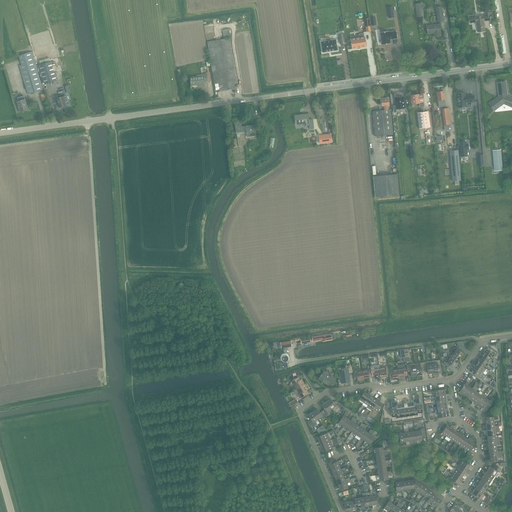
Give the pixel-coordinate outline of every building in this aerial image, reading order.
[(487,15),(470,17),(470,22),(477,21),(478,32),(485,31),(484,21),(491,20),(490,12),(486,12),(487,15)] [(440,32),(441,32),(441,30),(440,24),(426,26),(427,32),(427,34),(434,33),(434,37),(441,36),(440,32)] [(388,31),(379,32),(381,44),(390,43),(390,39),(397,38),(396,31),(389,32),(388,31)] [(359,38),(350,39),(352,49),(366,47),(365,37),(364,37),(364,34),(359,34),(359,38)] [(207,42),(210,61),(214,84),(219,83),(220,91),(235,89),(234,83),(238,82),(237,80),(230,38),(207,42)] [(325,41),(320,42),(322,52),(336,50),(335,39),(330,40),(330,38),(325,39),(325,41)] [(19,55),(22,65),(34,62),(31,52),(19,55)] [(67,56),(62,57),(65,66),(69,64),(70,67),(74,66),(71,56),(68,57),(67,56)] [(50,61),(39,65),(42,73),(40,74),(41,77),(42,76),(43,79),(41,80),(43,84),(45,84),(56,80),(53,71),(56,70),(55,65),(52,66),(50,61)] [(34,62),(22,65),(19,65),(28,94),(43,90),(43,89),(42,89),(34,62)] [(190,77),(191,86),(192,85),(200,85),(200,86),(204,86),(204,81),(208,81),(207,74),(202,74),(203,76),(201,76),(190,77)] [(490,103),(495,110),(504,103),(511,106),(511,98),(507,96),(505,82),(498,83),(499,97),(490,103)] [(443,91),(437,92),(438,101),(439,107),(445,106),(444,100),(445,99),(443,91)] [(467,96),(467,97),(465,97),(464,93),(456,94),(458,106),(458,108),(462,108),(462,106),(466,106),(466,105),(471,104),(471,102),(474,102),(473,96),(467,96)] [(411,95),(410,95),(412,104),(419,103),(420,107),(421,107),(424,106),(422,94),(418,95),(418,94),(414,95),(414,94),(411,94),(411,95)] [(17,102),(20,112),(28,109),(25,99),(24,99),(23,96),(17,98),(18,101),(17,102)] [(63,96),(56,98),(59,107),(66,105),(65,102),(68,101),(66,96),(63,96)] [(403,97),(395,98),(396,106),(392,106),(393,112),(396,112),(396,109),(404,108),(403,97)] [(384,106),(384,110),(388,109),(388,105),(389,105),(388,98),(381,99),(381,106),(384,106)] [(445,109),(442,109),(444,125),(447,125),(451,124),(449,108),(445,109)] [(388,109),(384,110),(372,111),(375,136),(393,134),(390,109),(388,109)] [(421,112),(417,113),(419,128),(430,127),(428,111),(421,112)] [(295,116),(296,124),(305,123),(306,125),(309,125),(309,129),(314,128),(313,119),(308,120),(308,114),(295,116)] [(242,132),(242,131),(246,130),(247,137),(256,135),(255,125),(247,126),(246,126),(242,126),(241,120),(234,121),(236,133),(242,132)] [(331,134),(319,136),(320,143),(332,142),(331,134)] [(465,142),(459,142),(460,157),(467,157),(466,151),(468,150),(468,144),(465,144),(465,142)] [(450,151),(452,181),(461,180),(458,150),(450,151)] [(493,150),(494,167),(498,167),(498,171),(503,170),(501,150),(499,150),(493,150)] [(373,177),(375,197),(399,195),(397,174),(373,177)] [(454,353),(453,353),(460,358),(463,353),(455,347),(453,349),(455,351),(454,353)] [(488,348),(484,354),(492,360),(495,356),(497,352),(490,348),(489,349),(488,348)] [(452,355),(450,358),(457,363),(460,358),(453,353),(451,352),(450,353),(452,355)] [(275,364),(276,369),(282,367),(282,368),(288,367),(287,363),(286,363),(286,362),(287,362),(288,361),(289,360),(289,359),(289,358),(289,357),(289,356),(289,355),(288,354),(287,354),(286,353),(285,353),(284,353),(283,353),(282,354),(281,354),(281,355),(280,355),(280,356),(280,357),(280,359),(280,360),(281,360),(281,361),(282,362),(283,362),(283,363),(282,364),(281,362),(275,364)] [(484,354),(480,359),(489,364),(492,360),(484,354)] [(457,363),(450,358),(448,361),(446,360),(445,362),(444,361),(442,364),(447,367),(449,364),(454,367),(457,363)] [(480,359),(477,363),(486,369),(489,364),(480,359)] [(436,360),(431,361),(433,373),(439,372),(438,367),(441,367),(439,360),(436,360)] [(431,361),(423,362),(424,369),(427,369),(428,374),(433,373),(431,361)] [(420,363),(415,364),(417,375),(422,375),(421,370),(424,369),(423,362),(420,363)] [(477,363),(474,368),(476,369),(483,373),(486,369),(477,363)] [(417,375),(415,364),(409,365),(406,365),(407,372),(410,371),(411,376),(417,375)] [(339,372),(341,383),(350,382),(349,373),(352,373),(353,373),(352,372),(351,365),(346,366),(346,368),(342,369),(342,371),(339,372)] [(397,369),(399,378),(404,377),(404,375),(407,375),(406,368),(404,368),(404,365),(397,366),(397,369)] [(388,366),(379,368),(381,377),(386,376),(386,374),(389,374),(389,378),(390,378),(388,371),(388,366)] [(379,368),(370,369),(372,377),(375,376),(375,378),(381,377),(379,368)] [(476,369),(474,368),(471,372),(480,378),(483,373),(476,369)] [(370,369),(362,371),(363,380),(369,379),(369,377),(372,377),(370,369)] [(397,369),(388,371),(390,378),(392,377),(393,379),(399,378),(397,369)] [(363,380),(362,371),(353,372),(355,379),(357,379),(358,381),(363,380)] [(318,378),(327,385),(329,383),(331,385),(336,380),(331,376),(330,377),(323,372),(322,374),(321,374),(321,375),(318,378)] [(293,384),(296,389),(304,385),(301,380),(299,380),(298,377),(290,382),(292,385),(293,384)] [(459,392),(464,395),(469,387),(467,385),(469,383),(466,381),(459,392)] [(469,387),(464,395),(469,398),(476,388),(477,385),(479,383),(477,381),(475,384),(472,389),(469,387)] [(304,385),(296,389),(294,391),(296,396),(298,395),(299,398),(307,393),(306,392),(305,391),(307,390),(304,385)] [(469,398),(473,401),(478,393),(476,391),(477,389),(476,388),(469,398)] [(359,399),(363,402),(370,392),(369,391),(367,394),(364,392),(359,399)] [(363,402),(368,406),(373,398),(371,396),(372,394),(370,392),(363,402)] [(473,401),(477,404),(484,393),(482,392),(481,395),(478,393),(473,401)] [(477,404),(482,407),(487,399),(485,397),(486,395),(484,393),(477,404)] [(391,402),(387,403),(387,402),(386,411),(386,410),(390,409),(391,417),(397,416),(397,417),(417,414),(417,413),(422,412),(421,404),(420,404),(418,394),(412,395),(413,405),(407,406),(407,403),(404,404),(404,407),(398,408),(396,398),(390,399),(391,402)] [(368,406),(372,409),(379,399),(378,397),(376,400),(373,398),(368,406)] [(487,399),(482,407),(486,410),(494,400),(491,398),(490,401),(487,399)] [(331,399),(326,402),(331,409),(334,407),(336,410),(340,407),(336,401),(334,403),(331,399)] [(379,399),(372,409),(377,412),(382,404),(379,402),(381,400),(379,399)] [(325,409),(322,411),(326,417),(330,414),(329,411),(331,409),(326,402),(322,406),(325,409)] [(317,409),(312,412),(312,413),(318,420),(320,417),(322,420),(326,417),(322,411),(320,413),(317,409)] [(312,413),(312,412),(308,416),(311,420),(308,421),(313,427),(317,424),(315,422),(318,420),(312,413)] [(338,423),(343,426),(348,419),(345,417),(348,413),(346,412),(338,423)] [(343,426),(347,429),(355,418),(353,417),(351,420),(348,419),(343,426)] [(347,429),(351,432),(357,425),(354,423),(356,419),(355,418),(347,429)] [(351,432),(356,435),(364,424),(362,423),(360,427),(357,425),(351,432)] [(356,435),(361,438),(366,431),(363,429),(365,426),(364,424),(356,435)] [(442,433),(446,436),(453,426),(452,425),(450,427),(447,425),(442,433)] [(446,436),(451,439),(456,431),(453,429),(455,427),(453,426),(446,436)] [(420,430),(418,431),(417,427),(414,427),(415,431),(416,440),(426,438),(424,429),(421,429),(420,430)] [(361,438),(365,441),(372,430),(371,429),(368,433),(366,431),(361,438)] [(372,430),(365,441),(370,444),(375,437),(372,435),(374,432),(372,430)] [(451,439),(455,442),(462,432),(460,431),(459,433),(456,431),(451,439)] [(455,442),(459,445),(465,437),(462,436),(464,433),(462,432),(455,442)] [(317,437),(321,445),(330,441),(327,433),(317,437)] [(459,445),(464,448),(471,438),(469,437),(468,439),(465,437),(459,445)] [(471,438),(464,448),(469,451),(474,444),(471,442),(473,439),(471,438)] [(330,441),(321,445),(324,452),(333,448),(330,441)] [(329,465),(331,470),(339,466),(338,463),(342,462),(341,460),(329,465)] [(462,460),(459,465),(469,472),(470,470),(468,468),(470,466),(467,464),(462,460)] [(490,466),(487,471),(494,476),(497,477),(500,473),(499,472),(501,469),(495,464),(493,468),(490,466)] [(459,465),(456,469),(464,475),(466,472),(468,473),(469,472),(459,465)] [(331,470),(334,475),(345,470),(345,468),(341,469),(339,466),(331,470)] [(456,469),(453,474),(463,481),(464,479),(462,477),(464,475),(456,469)] [(334,475),(336,480),(344,476),(342,473),(346,472),(345,470),(334,475)] [(487,471),(484,476),(491,480),(494,476),(487,471)] [(463,481),(453,474),(450,478),(455,482),(457,484),(460,481),(462,482),(463,481)] [(336,480),(338,485),(350,480),(349,478),(345,479),(344,476),(336,480)] [(484,476),(481,480),(488,485),(491,480),(484,476)] [(350,480),(338,485),(340,490),(348,486),(347,483),(350,482),(350,480)] [(413,490),(415,492),(421,483),(415,480),(411,481),(412,490),(413,490)] [(481,480),(478,484),(485,489),(488,485),(481,480)] [(415,492),(419,494),(425,486),(421,483),(415,492)] [(478,484),(475,489),(476,490),(484,495),(486,493),(484,491),(485,489),(478,484)] [(419,494),(424,497),(429,489),(425,486),(419,494)] [(434,492),(429,489),(424,497),(428,500),(432,494),(434,492)] [(476,490),(475,489),(472,493),(479,498),(481,499),(484,495),(476,490)] [(426,502),(431,505),(436,497),(432,494),(428,500),(426,502)] [(431,505),(436,508),(441,500),(436,497),(431,505)] [(384,508),(388,511),(393,504),(390,502),(393,499),(391,498),(384,508)] [(410,501),(420,508),(422,506),(419,504),(415,501),(411,499),(410,501)] [(394,511),(400,511),(402,510),(399,508),(402,505),(401,505),(404,501),(402,500),(401,502),(400,504),(394,511)] [(388,511),(389,511),(394,511),(400,504),(398,502),(396,506),(393,504),(388,511)] [(455,511),(460,506),(455,503),(449,511),(455,511)]
